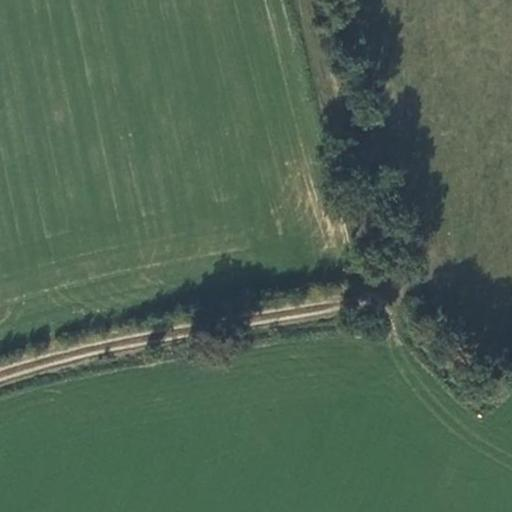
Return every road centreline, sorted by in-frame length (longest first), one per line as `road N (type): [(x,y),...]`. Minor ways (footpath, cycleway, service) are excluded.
road 1 (track): [(0,375),(151,337),(381,298)]
road 2 (track): [(381,298),(371,231),(308,0)]
road 3 (track): [(511,461),(441,412),(416,379),(381,298)]
